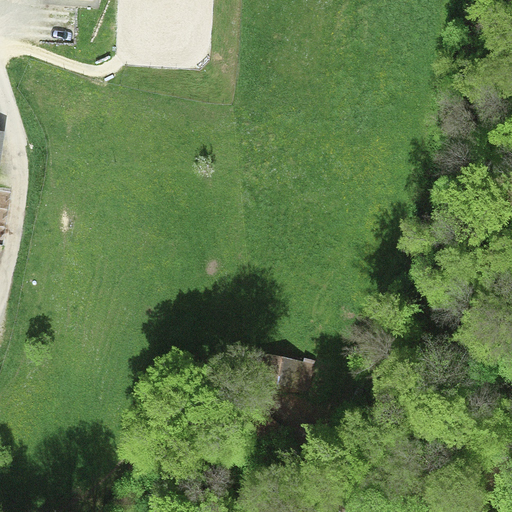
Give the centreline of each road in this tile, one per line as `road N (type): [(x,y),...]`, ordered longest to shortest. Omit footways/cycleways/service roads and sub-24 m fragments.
road 1 (track): [(284,511),(298,440),(274,344),(287,196),(277,154),(243,126),(0,44)]
road 2 (track): [(0,303),(21,162),(0,91)]
